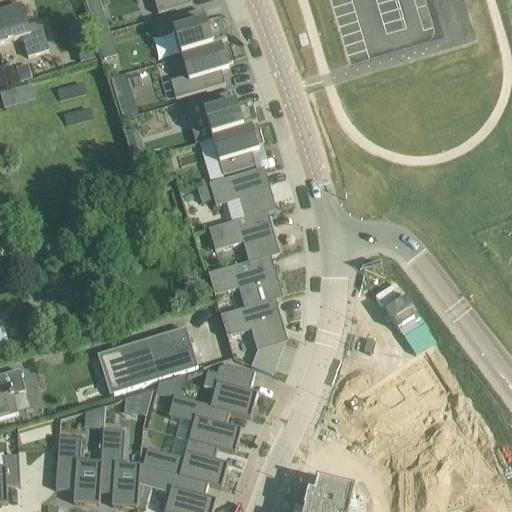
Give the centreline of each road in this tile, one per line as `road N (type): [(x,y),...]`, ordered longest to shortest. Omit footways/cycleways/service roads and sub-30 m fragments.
road 1 (residential): [(258,511),(314,382),(335,306),(333,233)]
road 2 (secondary): [(511,386),(405,242),(384,232),(333,233)]
road 3 (secondary): [(333,233),(254,0)]
